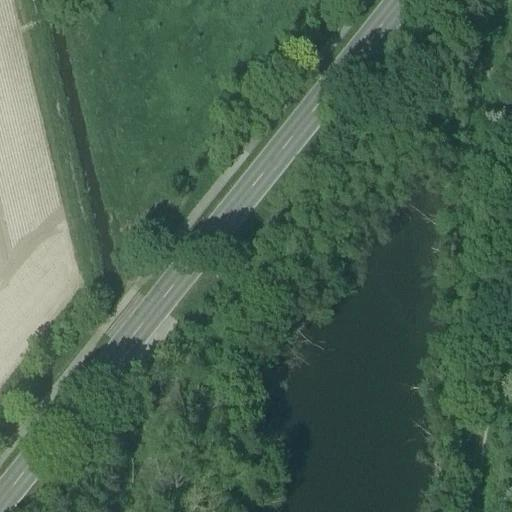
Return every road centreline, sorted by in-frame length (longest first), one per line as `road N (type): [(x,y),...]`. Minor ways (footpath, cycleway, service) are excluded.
road 1 (primary): [(0,504),(404,0)]
road 2 (track): [(475,511),(478,457),(511,290)]
road 3 (track): [(511,109),(428,0)]
